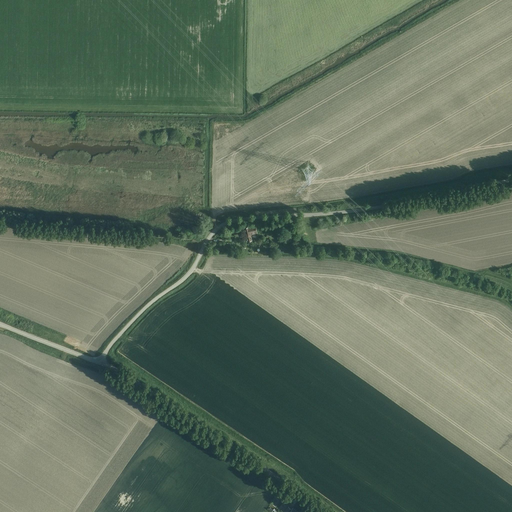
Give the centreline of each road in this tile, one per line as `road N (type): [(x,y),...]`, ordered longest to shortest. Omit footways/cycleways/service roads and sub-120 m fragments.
road 1 (unclassified): [(99,362),(149,303),(186,276),(226,223),(374,208),(511,179)]
road 2 (unclassified): [(322,511),(99,362)]
